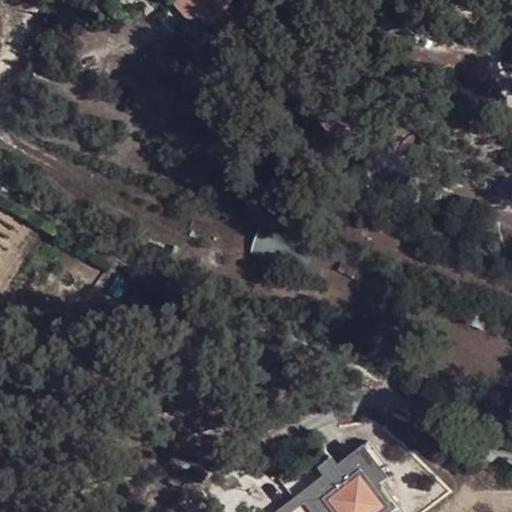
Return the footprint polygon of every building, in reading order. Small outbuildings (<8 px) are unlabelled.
[(254,0),(253,0),(176,0),(172,4),(189,21),(195,15),(207,28),(211,25),(232,50),(252,32),(248,27),(244,30),(224,9),(233,0),(239,0),(246,9),(254,0)] [(233,82),(240,91),(248,84),(240,75),(233,82)] [(233,82),(222,90),(231,100),(240,91),(233,82)] [(242,143),(222,133),(214,150),(234,160),(242,143)] [(201,259),(173,245),(167,260),(195,273),(201,259)] [(119,273),(107,291),(119,297),(130,280),(119,273)] [(387,463),(368,439),(300,492),(315,511),(324,511),(325,511),(402,511),(373,474),(387,463)]
